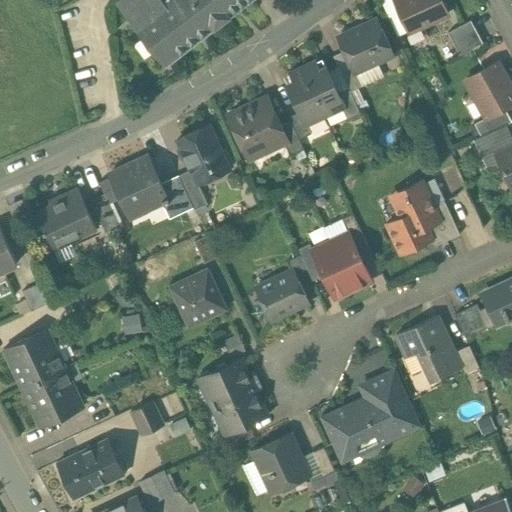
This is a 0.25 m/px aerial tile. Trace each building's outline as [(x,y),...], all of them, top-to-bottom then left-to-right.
[(119,0),(117,1),(133,22),(166,65),(215,27),(229,16),(249,0),(119,0)] [(442,0),(394,0),(408,31),(448,13),(442,0)] [(376,18),(338,36),(345,52),(354,72),(355,72),(393,55),(376,18)] [(470,20),(448,32),(460,54),(482,42),(470,20)] [(354,72),(345,52),(334,57),(349,90),(349,89),(349,90),(361,84),(355,72),(354,72)] [(338,95),(327,70),(319,67),(316,61),(303,67),(324,115),(342,106),(343,106),(338,95)] [(511,92),(496,62),(466,79),(487,116),(487,117),(504,108),(511,103),(511,92)] [(324,115),(303,67),(290,74),(292,79),(289,87),(300,112),(305,123),(306,123),(324,115)] [(349,90),(349,89),(349,90),(338,95),(343,106),(342,106),(347,117),(359,111),(349,90)] [(266,99),(249,107),(241,110),(240,109),(230,114),(247,152),(260,146),(265,148),(283,140),(285,139),(266,99)] [(435,125),(424,104),(412,111),(425,131),(435,125)] [(504,108),(487,117),(487,116),(474,123),(480,135),(481,136),(506,124),(511,121),(504,108)] [(300,112),(289,117),(291,121),(299,139),(311,133),(306,123),(305,123),(300,112)] [(299,139),(291,121),(279,126),(285,139),(283,140),(290,155),(303,149),(299,139)] [(228,168),(208,125),(205,126),(200,124),(195,127),(193,132),(177,139),(191,169),(197,183),(198,182),(228,168)] [(511,136),(506,124),(481,136),(480,135),(473,139),(488,171),(500,166),(496,156),(511,147),(511,136)] [(511,147),(496,156),(500,166),(511,188),(511,187),(511,147)] [(148,155),(109,173),(111,178),(120,198),(129,217),(163,202),(164,204),(170,202),(148,155)] [(207,203),(198,182),(197,183),(191,169),(178,175),(179,177),(191,201),(194,209),(207,203)] [(191,201),(179,177),(166,183),(178,207),(191,201)] [(111,178),(100,183),(100,182),(99,182),(105,193),(109,203),(120,198),(111,178)] [(421,179),(402,188),(405,193),(404,193),(407,200),(395,206),(400,216),(387,222),(401,253),(430,239),(432,238),(427,227),(440,220),(433,205),(421,179)] [(77,190),(62,197),(63,200),(38,211),(38,210),(36,211),(43,226),(41,227),(44,233),(46,232),(54,248),(55,248),(54,245),(68,238),(70,241),(71,240),(70,239),(95,228),(95,229),(97,228),(78,188),(77,189),(77,190)] [(105,193),(90,200),(103,228),(118,221),(109,203),(105,193)] [(460,234),(444,200),(433,205),(440,220),(427,227),(432,238),(430,239),(431,242),(437,244),(460,234)] [(353,213),(342,218),(348,233),(357,251),(368,246),(353,213)] [(1,227),(0,227),(0,270),(17,262),(1,227)] [(357,251),(348,233),(330,241),(353,288),(371,280),(357,251)] [(206,237),(195,242),(200,253),(211,248),(206,237)] [(353,288),(330,241),(312,249),(316,257),(324,274),(334,297),(353,288)] [(310,244),(299,249),(301,254),(305,262),(316,257),(312,249),(310,244)] [(301,254),(287,260),(291,269),(292,269),(300,285),(313,279),(305,262),(301,254)] [(324,274),(316,257),(305,262),(313,279),(324,274)] [(291,269),(256,286),(271,319),(308,302),(300,285),(292,269),(291,269)] [(208,270),(171,287),(188,323),(225,306),(208,270)] [(511,279),(483,294),(496,323),(506,318),(507,320),(510,318),(509,316),(511,315),(511,279)] [(43,281),(23,291),(32,311),(52,301),(43,281)] [(477,303),(455,314),(466,337),(488,326),(477,303)] [(138,311),(121,315),(124,330),(142,326),(138,311)] [(455,351),(438,315),(396,334),(406,356),(417,351),(430,380),(461,365),(455,351)] [(47,328),(4,348),(22,387),(65,367),(47,328)] [(238,335),(228,340),(234,352),(244,347),(238,335)] [(469,345),(455,351),(461,365),(464,372),(478,366),(469,345)] [(240,359),(228,365),(224,363),(218,366),(216,370),(211,373),(207,371),(199,375),(198,379),(205,394),(209,395),(215,410),(221,412),(228,429),(229,430),(247,421),(265,413),(240,359)] [(65,367),(22,387),(40,426),(83,407),(65,367)] [(393,370),(362,385),(367,397),(373,410),(397,399),(405,396),(393,370)] [(397,399),(373,410),(367,397),(324,416),(340,452),(353,446),(356,451),(362,454),(369,455),(375,452),(379,447),(380,441),(410,427),(397,399)] [(152,400),(131,411),(142,435),(164,425),(152,400)] [(247,421),(229,430),(228,429),(214,435),(221,450),(254,435),(247,421)] [(289,432),(253,449),(272,492),(309,475),(289,432)] [(107,439),(58,463),(57,461),(56,462),(73,498),(75,497),(74,496),(123,473),(124,474),(125,474),(108,437),(106,438),(107,439)] [(335,470),(324,445),(312,451),(323,476),(335,470)] [(164,470),(139,481),(150,504),(174,492),(164,470)] [(145,511),(137,495),(101,511),(145,511)] [(505,497),(469,511),(468,510),(467,511),(511,511),(506,496),(504,496),(505,497)]
